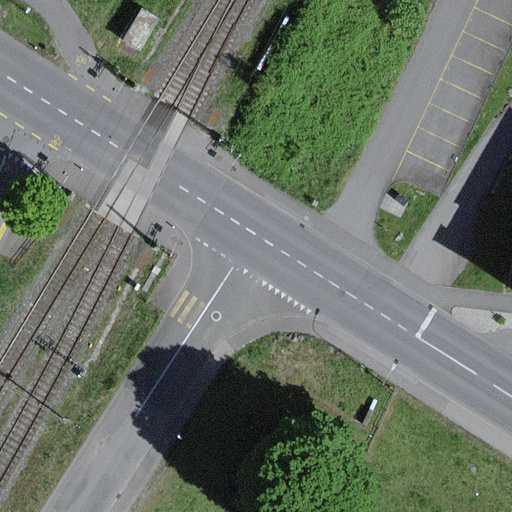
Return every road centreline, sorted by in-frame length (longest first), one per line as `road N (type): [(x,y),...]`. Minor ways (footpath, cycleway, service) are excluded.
road 1 (residential): [(253,234),(79,511)]
road 2 (residential): [(318,276),(459,0)]
road 3 (primary): [(253,234),(35,95)]
road 4 (primary): [(511,398),(318,276)]
